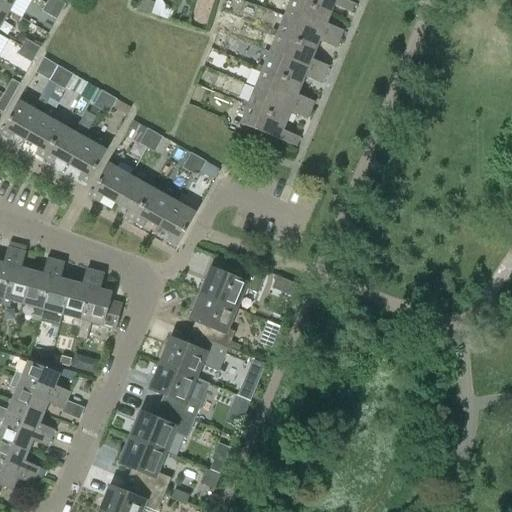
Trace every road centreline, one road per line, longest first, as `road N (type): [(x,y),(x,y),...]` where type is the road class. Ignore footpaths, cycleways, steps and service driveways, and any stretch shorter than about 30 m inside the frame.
road 1 (residential): [(48,511),(145,292),(141,276)]
road 2 (residential): [(141,276),(164,275),(225,193),(300,221)]
road 3 (residential): [(0,222),(141,276)]
